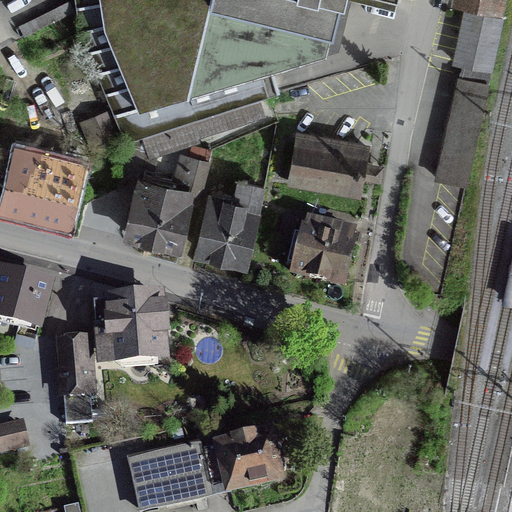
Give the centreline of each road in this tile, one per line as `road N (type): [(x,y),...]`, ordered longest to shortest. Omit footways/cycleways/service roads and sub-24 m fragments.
road 1 (residential): [(368,334),(0,236)]
road 2 (residential): [(368,334),(338,398),(308,511)]
road 3 (residential): [(511,362),(368,334)]
